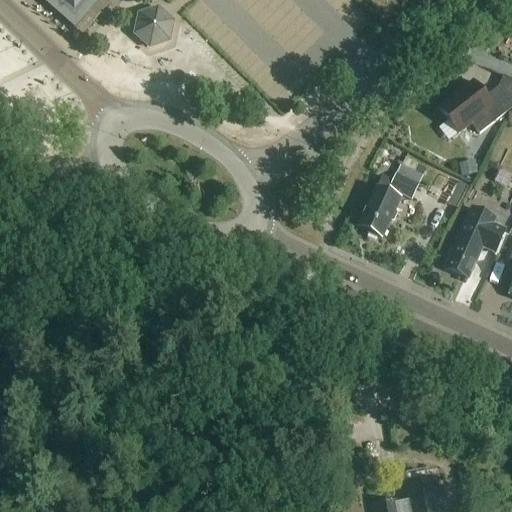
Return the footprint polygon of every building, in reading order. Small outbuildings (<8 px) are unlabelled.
[(59,0),(73,12),(82,0),(59,0)] [(139,18),(135,37),(149,49),(167,43),(171,25),(157,12),(139,18)] [(472,84),(437,111),(457,137),(479,119),(487,130),(511,111),(511,108),(497,90),(484,100),(472,84)] [(478,177),(476,165),(460,168),(462,180),(478,177)] [(393,184),(382,179),(376,191),(375,190),(357,229),(379,240),(388,221),(392,223),(393,223),(396,216),(396,214),(392,213),(398,201),(395,200),(398,194),(411,200),(422,178),(400,168),(393,184)] [(467,282),(481,250),(494,256),(504,233),(492,227),(494,222),(471,211),(443,272),(467,282)] [(401,487),(405,505),(396,506),(396,503),(370,508),(371,511),(440,511),(435,481),(401,487)] [(350,511),(350,492),(332,493),(332,511),(350,511)]
